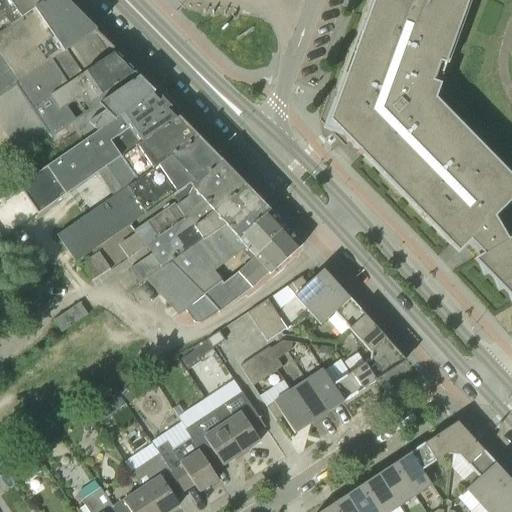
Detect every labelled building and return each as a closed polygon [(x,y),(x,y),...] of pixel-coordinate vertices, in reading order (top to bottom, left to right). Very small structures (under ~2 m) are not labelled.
[(47,0),(10,26),(0,32),(0,95),(16,85),(94,31),(63,0),(47,0)] [(4,0),(0,3),(0,23),(5,20),(10,26),(47,0),(4,0)] [(511,236),(508,239),(494,217),(511,199),(511,177),(435,99),(471,0),(370,0),(327,119),(450,245),(457,239),(463,245),(463,246),(464,247),(470,241),(482,254),(478,257),(511,290),(511,236)] [(115,52),(94,31),(16,85),(32,108),(115,52)] [(115,52),(32,108),(52,138),(100,105),(100,104),(115,93),(112,89),(135,73),(115,52)] [(154,92),(135,73),(112,89),(115,93),(100,104),(100,105),(106,111),(76,132),(83,142),(142,101),(154,92)] [(37,214),(108,166),(120,158),(109,141),(125,131),(136,147),(179,117),(154,92),(142,101),(83,142),(18,186),(37,214)] [(198,137),(179,117),(136,147),(120,158),(108,166),(124,188),(127,186),(198,137)] [(222,162),(198,137),(127,186),(124,188),(55,232),(75,262),(191,183),(194,187),(194,188),(222,162)] [(215,213),(245,185),(222,162),(194,188),(194,187),(187,199),(136,234),(140,240),(145,247),(147,246),(208,205),(215,213)] [(270,210),(245,185),(215,213),(208,205),(147,246),(152,253),(127,270),(138,285),(147,279),(226,225),(239,239),(264,216),(270,210)] [(179,314),(185,309),(222,281),(214,271),(245,246),(256,257),(271,243),(270,241),(285,227),(270,210),(264,216),(239,239),(226,225),(147,279),(179,314)] [(222,281),(185,309),(199,326),(219,311),(220,312),(254,286),(267,275),(268,276),(302,246),(285,227),(270,241),(271,243),(256,257),(224,284),(222,281)] [(99,251),(89,258),(88,256),(77,264),(90,283),(111,269),(99,251)] [(308,310),(336,284),(323,270),(307,284),(304,280),(301,277),(287,287),(308,310)] [(334,313),(348,298),(336,284),(308,310),(321,325),(334,313)] [(360,341),(375,327),(364,315),(364,314),(349,298),(348,298),(334,313),(360,341)] [(254,323),(274,310),(268,300),(247,313),(254,323)] [(54,320),(62,332),(88,314),(80,303),(54,320)] [(274,310),(254,323),(260,332),(280,319),(274,310)] [(280,319),(260,332),(267,342),(287,329),(280,319)] [(375,327),(360,341),(370,353),(369,360),(363,364),(376,382),(399,366),(397,364),(396,364),(397,356),(398,357),(400,355),(375,327)] [(212,348),(225,340),(219,331),(207,339),(212,348)] [(186,368),(213,353),(206,341),(179,357),(186,368)] [(278,343),(285,354),(291,350),(292,342),(282,341),(278,343)] [(271,349),(277,359),(285,354),(278,343),(271,349)] [(320,346),(319,354),(332,356),(333,348),(320,346)] [(260,353),(273,373),(282,367),(277,359),(271,349),(269,347),(260,353)] [(250,359),(263,379),(273,373),(260,353),(250,359)] [(263,379),(250,359),(240,366),(253,386),(263,379)] [(363,364),(332,385),(344,403),(362,391),(376,382),(363,364)] [(306,380),(328,413),(342,403),(343,403),(344,403),(332,385),(323,370),(306,380)] [(290,391),(312,423),(328,413),(306,380),(290,391)] [(139,395),(130,385),(121,394),(130,403),(139,395)] [(312,423),(290,391),(266,406),(276,421),(278,420),(283,416),(294,434),(312,423)] [(120,409),(119,408),(125,403),(118,392),(111,396),(112,397),(92,411),(100,423),(120,409)] [(216,408),(245,451),(260,441),(255,433),(265,427),(251,406),(241,392),(216,408)] [(245,451),(216,408),(184,429),(190,437),(213,471),(245,451)] [(453,455),(456,429),(448,428),(428,441),(410,453),(422,471),(422,470),(430,483),(437,478),(429,466),(447,454),(453,455)] [(456,429),(453,455),(459,455),(474,471),(463,481),(468,487),(479,477),(480,478),(496,463),(481,447),(480,447),(464,430),(456,429)] [(213,471),(190,437),(172,449),(166,441),(156,448),(160,453),(185,490),(194,484),(199,492),(218,479),(213,472),(213,471)] [(47,456),(48,448),(45,443),(35,449),(42,459),(47,456)] [(33,452),(24,458),(34,473),(44,467),(33,452)] [(185,490),(160,453),(131,472),(142,489),(157,511),(168,511),(179,505),(174,497),(185,490)] [(394,464),(415,496),(432,485),(430,483),(422,470),(422,471),(410,453),(409,453),(409,454),(394,464)] [(480,504),(508,478),(496,464),(496,463),(480,478),(479,477),(468,487),(467,489),(480,504)] [(378,474),(399,506),(415,496),(394,464),(378,474)] [(362,485),(379,511),(390,511),(399,506),(378,474),(362,485)] [(511,481),(508,478),(480,504),(487,511),(499,511),(511,500),(511,481)] [(346,495),(356,511),(379,511),(362,485),(346,495)] [(117,511),(114,507),(100,488),(82,500),(89,511),(117,511)] [(157,511),(142,489),(114,507),(117,511),(157,511)] [(334,511),(356,511),(346,495),(330,506),(334,511)] [(511,511),(511,500),(499,511),(511,511)]
